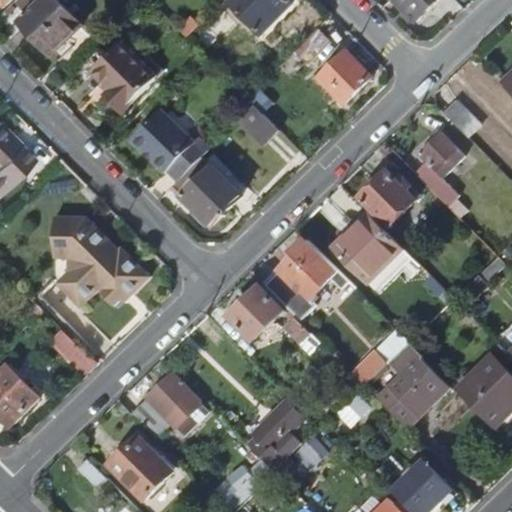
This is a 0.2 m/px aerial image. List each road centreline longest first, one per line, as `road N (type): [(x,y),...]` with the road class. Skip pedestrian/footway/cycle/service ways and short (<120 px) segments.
road 1 (residential): [(210,284),(0,71)]
road 2 (unclassified): [(210,284),(421,81)]
road 3 (unclassified): [(3,487),(210,284)]
